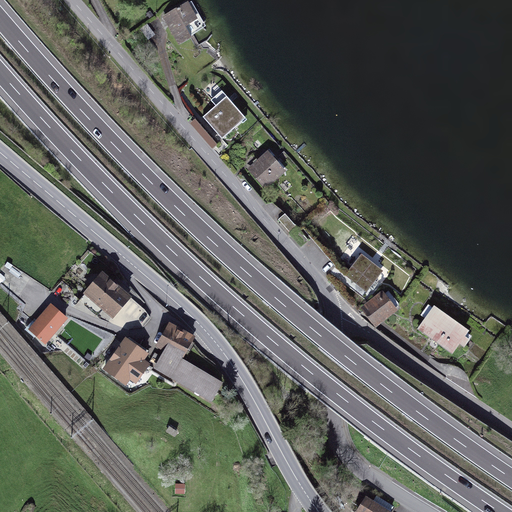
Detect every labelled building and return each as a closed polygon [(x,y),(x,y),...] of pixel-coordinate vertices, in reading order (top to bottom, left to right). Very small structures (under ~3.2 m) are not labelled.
[(187,2),(162,17),(177,43),(202,28),(187,2)] [(221,138),(242,120),(219,92),(209,100),(215,106),(203,116),(221,138)] [(284,171),(269,153),(250,169),(265,187),(284,171)] [(284,214),(277,219),(288,233),(295,228),(284,214)] [(381,271),(360,255),(345,276),(365,292),(381,271)] [(129,297),(102,275),(87,294),(113,316),(129,297)] [(382,294),(364,308),(376,324),(394,310),(382,294)] [(65,320),(51,307),(30,330),(44,343),(65,320)] [(466,331),(434,309),(420,330),(452,352),(458,343),(463,347),(468,339),(463,336),(466,331)] [(193,338),(167,324),(153,349),(160,353),(150,371),(209,403),(220,382),(180,360),(193,338)] [(146,356),(125,341),(105,368),(126,383),(129,379),(135,383),(148,364),(143,360),(146,356)] [(390,511),(365,496),(355,511),(390,511)]
